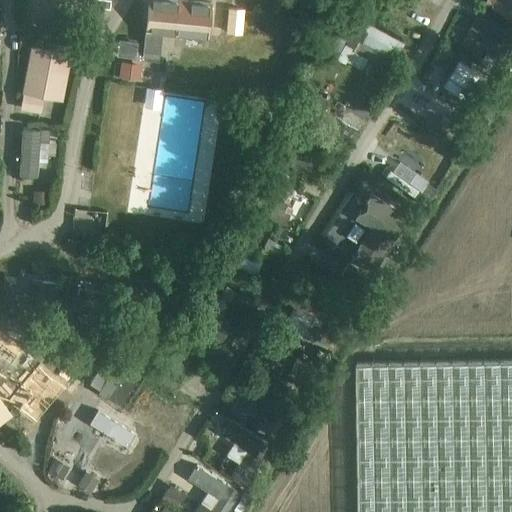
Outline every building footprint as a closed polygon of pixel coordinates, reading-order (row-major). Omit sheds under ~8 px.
[(162,31),(208,36),(210,3),(179,0),(148,0),(144,51),(160,52),(162,31)] [(511,0),(495,0),(484,16),(511,35),(511,0)] [(244,33),(244,16),(224,16),(224,33),(244,33)] [(330,68),(360,83),(368,67),(389,77),(400,55),(349,30),(330,68)] [(511,47),(477,31),(461,62),(497,79),(511,49),(511,47)] [(29,57),(17,120),(58,128),(71,65),(29,57)] [(129,75),(127,92),(138,93),(140,76),(129,75)] [(423,111),(416,125),(458,145),(465,131),(423,111)] [(21,135),(19,188),(35,189),(36,175),(52,176),(53,150),(46,150),(46,136),(21,135)] [(292,164),(284,178),(314,194),(322,180),(292,164)] [(32,202),(31,214),(45,216),(47,203),(32,202)] [(372,207),(351,233),(384,259),(405,232),(372,207)] [(71,241),(90,242),(91,222),(72,221),(71,241)] [(227,277),(255,288),(259,276),(231,266),(227,277)] [(290,318),(316,331),(325,312),(299,299),(290,318)] [(299,346),(305,327),(290,322),(284,341),(299,346)] [(0,324),(0,369),(10,367),(0,324)] [(511,511),(511,363),(352,367),(355,511),(511,511)] [(78,388),(86,394),(100,372),(92,367),(78,388)] [(88,401),(123,416),(135,391),(122,385),(125,379),(102,368),(88,401)] [(50,385),(51,373),(36,371),(35,384),(50,385)] [(10,393),(19,389),(15,378),(0,382),(0,409),(14,404),(10,393)] [(232,392),(225,406),(235,411),(243,397),(232,392)] [(193,411),(198,403),(180,393),(175,401),(193,411)] [(147,396),(128,428),(140,435),(159,402),(147,396)] [(256,441),(272,450),(291,415),(259,398),(247,421),(262,429),(256,441)] [(173,416),(176,404),(162,400),(159,412),(173,416)] [(3,413),(8,425),(20,420),(15,408),(3,413)] [(71,443),(92,455),(108,427),(76,408),(67,424),(78,431),(71,443)] [(258,470),(267,453),(224,431),(215,449),(258,470)] [(231,489),(249,498),(255,485),(237,476),(231,489)] [(200,511),(218,511),(227,498),(197,478),(187,493),(205,505),(200,511)] [(197,511),(199,505),(187,501),(183,511),(197,511)]
